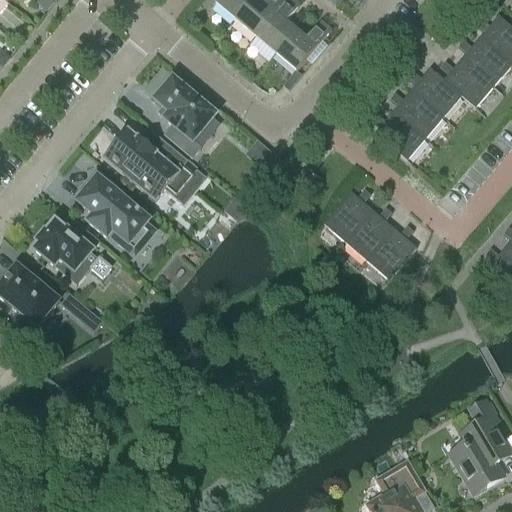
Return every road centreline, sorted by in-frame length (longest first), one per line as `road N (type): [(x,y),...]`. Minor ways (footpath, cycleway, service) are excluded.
road 1 (residential): [(306,113),(448,237),(511,158)]
road 2 (residential): [(0,226),(163,35)]
road 3 (residential): [(306,113),(286,136),(163,35)]
road 4 (residential): [(96,0),(0,116)]
road 5 (residential): [(393,0),(306,113)]
